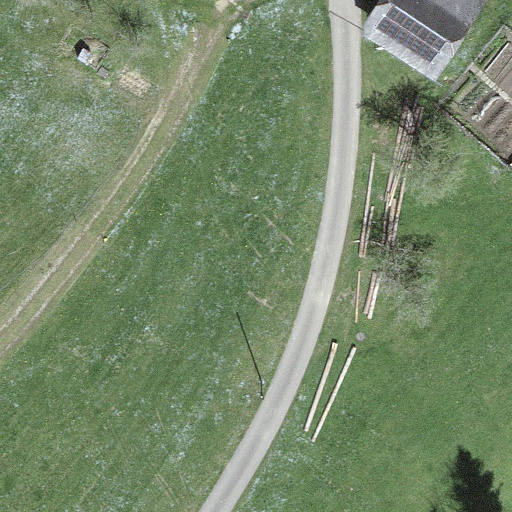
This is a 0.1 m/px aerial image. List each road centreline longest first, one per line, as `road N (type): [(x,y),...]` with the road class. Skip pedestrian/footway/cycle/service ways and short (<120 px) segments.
road 1 (track): [(212,511),(272,412),(322,276),(347,116),(346,0)]
road 2 (track): [(247,0),(210,44),(154,147),(0,339)]
